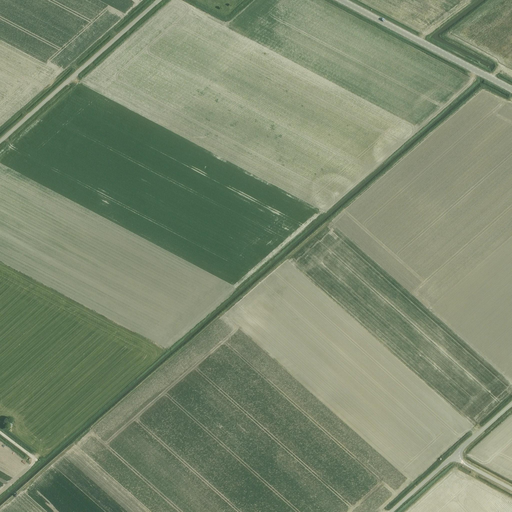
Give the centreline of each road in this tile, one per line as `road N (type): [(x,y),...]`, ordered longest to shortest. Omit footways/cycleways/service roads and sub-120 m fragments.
road 1 (unclassified): [(0,142),(162,0)]
road 2 (tertiary): [(511,90),(339,0)]
